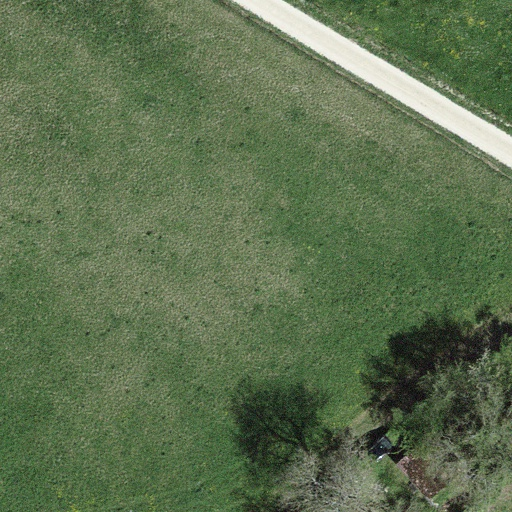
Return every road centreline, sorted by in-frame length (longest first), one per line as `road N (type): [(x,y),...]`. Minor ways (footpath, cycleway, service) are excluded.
road 1 (track): [(254,0),(511,157)]
road 2 (track): [(511,347),(314,511)]
